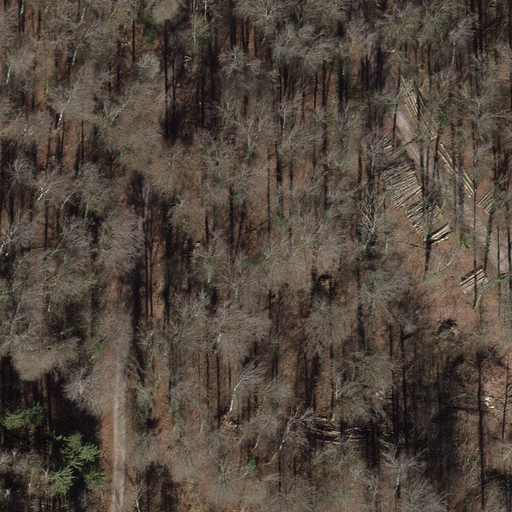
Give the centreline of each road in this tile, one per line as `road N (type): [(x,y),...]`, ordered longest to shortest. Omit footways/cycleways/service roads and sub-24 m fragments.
road 1 (track): [(179,0),(100,511)]
road 2 (track): [(511,278),(357,40),(342,0)]
